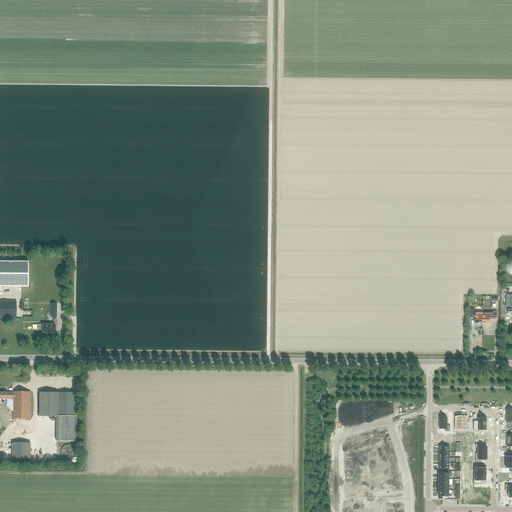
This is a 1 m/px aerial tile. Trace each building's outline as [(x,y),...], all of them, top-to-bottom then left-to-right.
[(0,261),(0,286),(28,287),(28,262),(0,261)] [(0,300),(0,318),(16,319),(16,301),(0,300)] [(483,313),(482,323),(490,323),(490,320),(497,320),(497,312),(491,312),(491,313),(483,313)] [(41,325),(41,329),(42,329),(42,332),(47,332),(47,334),(50,334),(50,332),(55,333),(55,330),(56,330),(56,325),(56,319),(53,319),(53,325),(41,325)] [(0,392),(0,398),(6,399),(6,405),(12,411),(12,419),(30,419),(30,392),(13,392),(13,393),(8,393),(0,392)] [(39,392),(39,416),(57,417),(57,442),(75,442),(75,416),(75,392),(57,392),(39,392)] [(439,418),(439,428),(445,429),(445,432),(450,432),(450,426),(447,426),(447,418),(439,418)] [(457,418),(457,429),(467,429),(467,433),(472,433),(472,429),(467,429),(467,425),(465,425),(465,418),(457,418)] [(474,421),(474,431),(478,431),(478,430),(486,430),(486,425),(487,425),(487,422),(486,422),(486,418),(478,418),(478,421),(474,421)] [(375,437),(373,437),(375,442),(382,439),(383,442),(388,440),(388,438),(386,430),(380,432),(380,431),(379,431),(377,432),(374,433),(375,437)] [(12,442),(12,459),(30,459),(30,443),(12,442)] [(475,453),(487,454),(487,448),(482,447),(482,444),(476,444),(476,448),(477,448),(477,453),(475,453)] [(388,452),(379,454),(382,463),(385,462),(387,468),(396,466),(392,455),(389,456),(388,452)] [(475,453),(475,462),(482,462),(482,459),(487,460),(487,454),(475,453)] [(346,459),(346,467),(358,467),(358,460),(360,460),(360,456),(354,456),(354,459),(346,459)] [(473,468),(473,474),(486,475),(486,472),(486,468),(482,468),(482,465),(475,465),(475,468),(473,468)] [(347,476),(347,482),(358,482),(358,473),(350,473),(350,476),(347,476)] [(384,473),(384,476),(385,476),(385,482),(398,483),(398,482),(398,476),(394,476),(394,473),(384,473)] [(473,474),(473,484),(482,484),(482,481),(486,481),(486,477),(486,475),(473,474)] [(347,482),(347,488),(350,488),(350,492),(358,492),(358,482),(347,482)] [(384,488),(384,492),(394,492),(394,489),(398,489),(398,483),(385,482),(385,488),(384,488)] [(475,488),(475,501),(487,501),(487,488),(475,488)]
